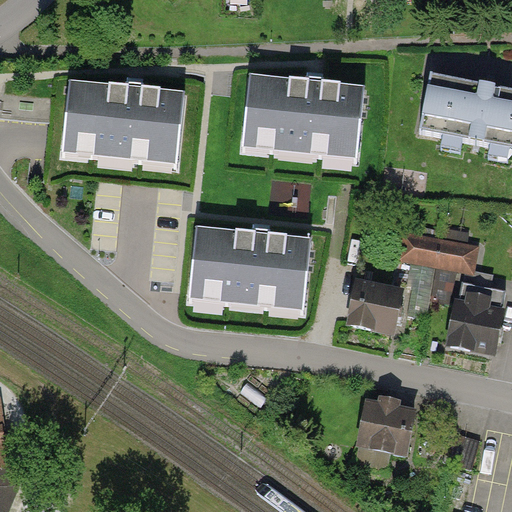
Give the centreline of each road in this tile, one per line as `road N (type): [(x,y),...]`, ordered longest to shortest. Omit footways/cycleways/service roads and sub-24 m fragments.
road 1 (residential): [(245,349),(160,329),(0,177)]
road 2 (residential): [(245,349),(511,398)]
